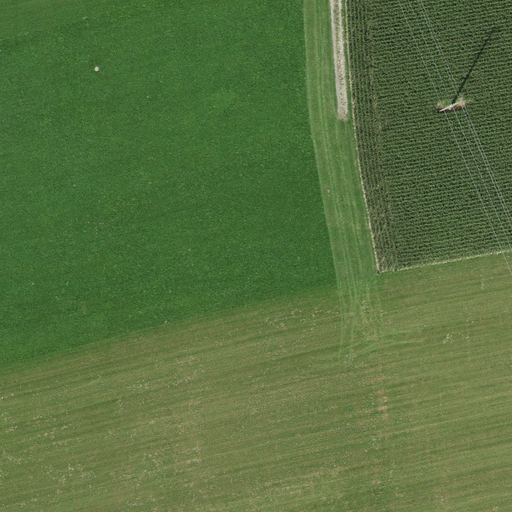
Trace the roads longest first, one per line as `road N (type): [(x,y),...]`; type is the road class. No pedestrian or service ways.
road 1 (track): [(349,123),(363,283),(368,511)]
road 2 (track): [(349,123),(337,0)]
